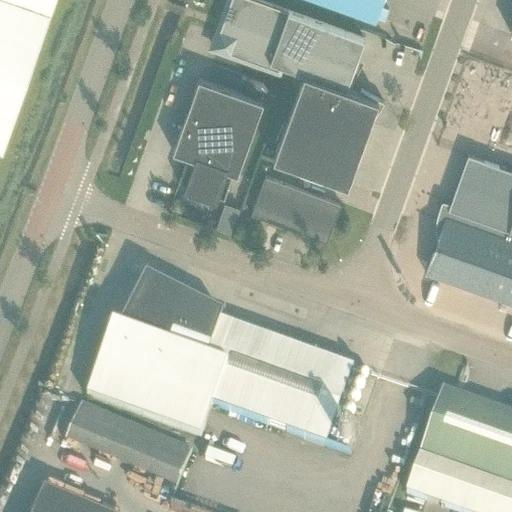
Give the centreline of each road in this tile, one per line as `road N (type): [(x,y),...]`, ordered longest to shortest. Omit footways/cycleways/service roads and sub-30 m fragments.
road 1 (unclassified): [(356,309),(48,199)]
road 2 (unclassified): [(356,309),(463,0)]
road 3 (secondary): [(48,199),(121,0)]
road 4 (unclassified): [(511,365),(356,309)]
road 5 (secondary): [(0,326),(48,199)]
